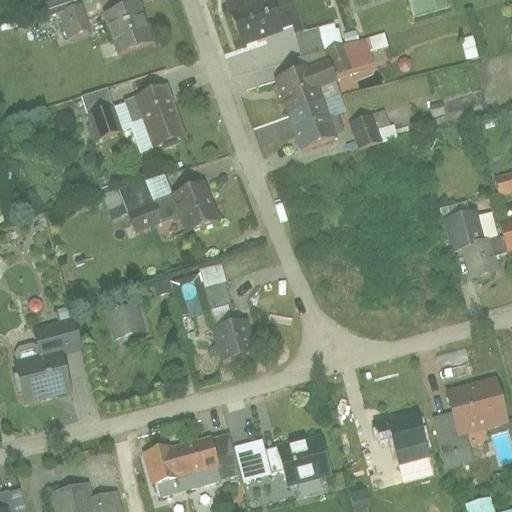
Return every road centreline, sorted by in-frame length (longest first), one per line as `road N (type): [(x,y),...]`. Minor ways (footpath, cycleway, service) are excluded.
road 1 (residential): [(325,371),(195,0)]
road 2 (residential): [(325,371),(0,460)]
road 3 (residential): [(511,320),(325,371)]
